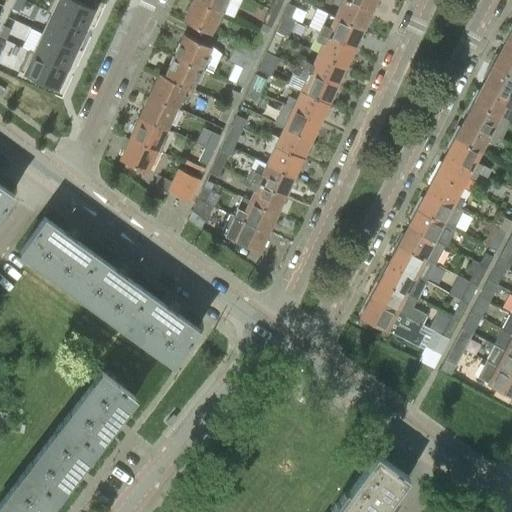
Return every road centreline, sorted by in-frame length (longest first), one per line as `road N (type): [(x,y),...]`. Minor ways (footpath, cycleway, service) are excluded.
road 1 (residential): [(305,362),(492,0)]
road 2 (residential): [(430,0),(290,292),(262,331)]
road 3 (residential): [(262,331),(58,177)]
road 4 (residential): [(124,511),(262,331)]
road 5 (residential): [(149,0),(58,177)]
road 6 (residential): [(446,463),(305,362)]
